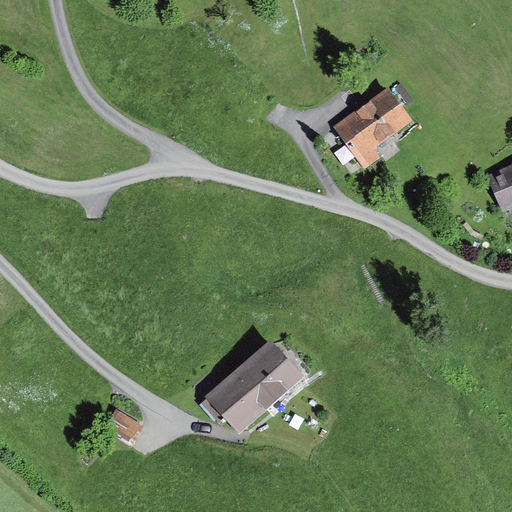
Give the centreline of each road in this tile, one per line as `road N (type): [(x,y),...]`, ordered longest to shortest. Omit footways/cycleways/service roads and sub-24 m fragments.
road 1 (track): [(0,171),(103,199),(182,166),(511,272)]
road 2 (track): [(179,421),(27,299),(0,268)]
road 3 (track): [(56,0),(67,58),(129,132),(182,166)]
